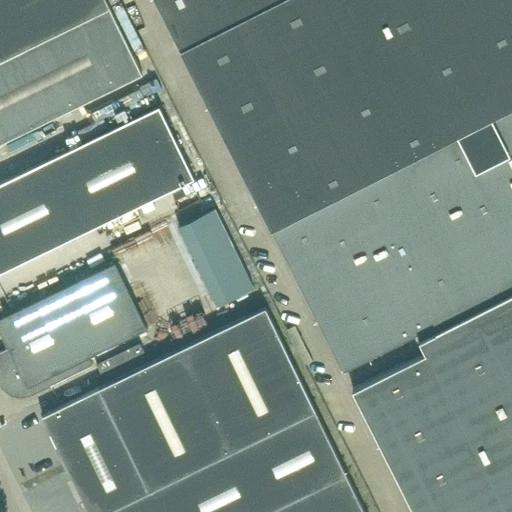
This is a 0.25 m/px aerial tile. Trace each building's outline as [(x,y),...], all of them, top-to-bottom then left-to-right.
[(0,0),(0,140),(142,72),(106,0),(0,0)] [(511,511),(511,0),(155,0),(342,369),(415,332),(424,350),(352,387),(414,511),(511,511)] [(0,270),(193,177),(158,105),(0,181),(0,270)] [(250,295),(219,214),(181,228),(212,310),(250,295)] [(49,382),(49,384),(91,364),(87,356),(146,327),(136,306),(126,285),(114,261),(0,315),(0,332),(7,347),(0,350),(0,380),(3,385),(10,391),(19,393),(28,392),(49,382)] [(364,511),(264,306),(41,414),(88,511),(364,511)] [(26,435),(9,440),(3,424),(0,425),(0,446),(14,487),(56,472),(52,462),(46,464),(41,450),(32,453),(26,435)]
